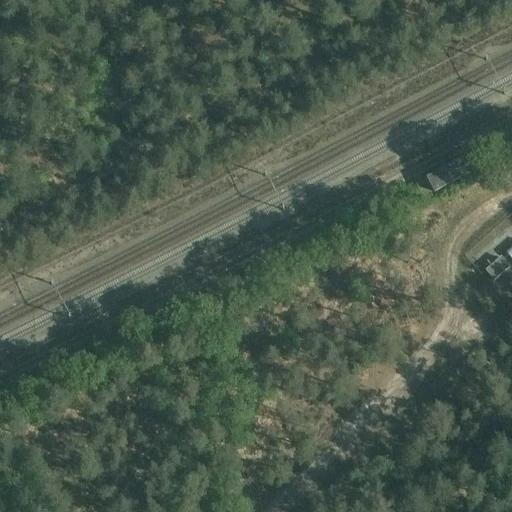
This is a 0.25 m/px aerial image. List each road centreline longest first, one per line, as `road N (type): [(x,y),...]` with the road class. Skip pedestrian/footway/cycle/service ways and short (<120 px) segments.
road 1 (track): [(0,381),(511,120)]
road 2 (track): [(427,0),(354,56),(221,107),(0,228)]
road 3 (track): [(511,195),(470,223),(437,316),(401,369),(260,511)]
